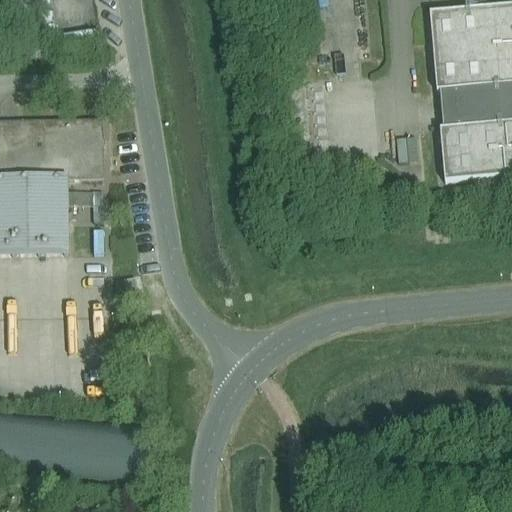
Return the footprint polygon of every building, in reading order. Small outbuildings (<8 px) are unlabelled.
[(17,0),(24,44),(56,39),(49,0),(17,0)] [(511,11),(433,18),(430,18),(437,96),(440,95),(441,114),(443,134),(440,134),(445,186),(511,180),(511,11)] [(92,35),(62,40),(63,46),(93,41),(92,35)] [(101,126),(0,127),(0,260),(69,259),(68,184),(102,183),(102,151),(103,151),(103,146),(102,146),(101,126)] [(103,228),(103,195),(92,195),(93,228),(103,228)] [(136,283),(124,285),(127,306),(139,304),(136,283)] [(0,416),(0,472),(145,484),(149,429),(0,416)]
